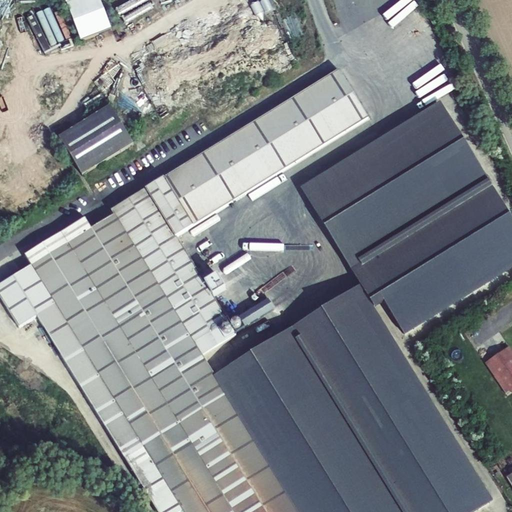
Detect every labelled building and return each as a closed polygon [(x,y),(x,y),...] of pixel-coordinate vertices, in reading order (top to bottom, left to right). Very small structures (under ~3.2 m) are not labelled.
[(65,0),(81,40),(111,29),(100,0),(65,0)] [(388,19),(412,3),(410,0),(404,0),(384,14),(388,19)] [(31,265),(0,284),(0,296),(19,328),(37,317),(157,511),(181,511),(182,511),(299,511),(215,375),(209,365),(203,356),(215,348),(237,335),(213,296),(226,289),(217,275),(205,282),(177,237),(368,119),(339,71),(111,210),(87,173),(134,144),(111,107),(59,138),(82,176),(83,175),(109,217),(92,228),(31,265)] [(511,222),(438,104),(298,189),(358,289),(372,311),(382,305),(402,338),(511,270),(511,222)] [(31,265),(92,228),(85,218),(25,255),(31,265)] [(358,289),(215,375),(299,511),(479,511),(493,504),(372,311),(358,289)] [(485,363),(507,396),(511,392),(511,349),(510,346),(485,363)] [(215,348),(203,356),(209,365),(221,358),(215,348)]
